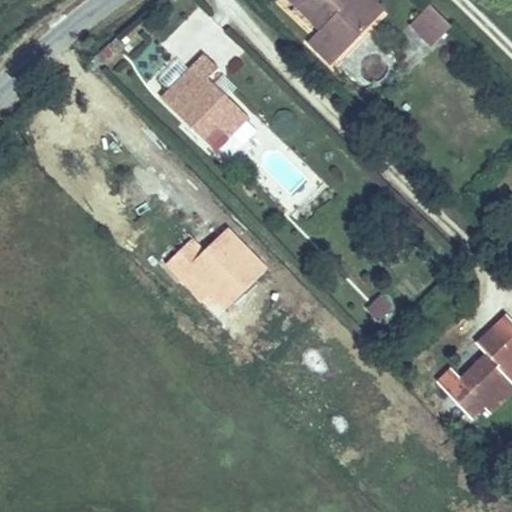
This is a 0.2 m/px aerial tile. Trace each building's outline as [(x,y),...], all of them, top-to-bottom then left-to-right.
[(364,2),(361,0),(296,0),(292,5),(307,21),(311,17),(327,34),(309,52),(332,74),(380,26),(360,6),(364,2)] [(384,22),(364,2),(360,6),(380,26),(384,22)] [(465,34),(444,13),(431,25),(453,47),(465,34)] [(453,47),(431,25),(424,32),(446,54),(453,47)] [(226,70),(212,54),(165,98),(202,139),(217,126),(228,138),(249,117),(214,80),(226,70)] [(270,280),(237,244),(213,264),(197,247),(172,271),(187,286),(197,278),(231,316),(270,280)] [(380,294),(365,310),(380,323),(395,307),(380,294)] [(511,401),(511,386),(507,381),(511,375),(511,326),(507,321),(478,352),(488,362),(463,387),(454,377),(439,392),(481,432),(511,401)]
